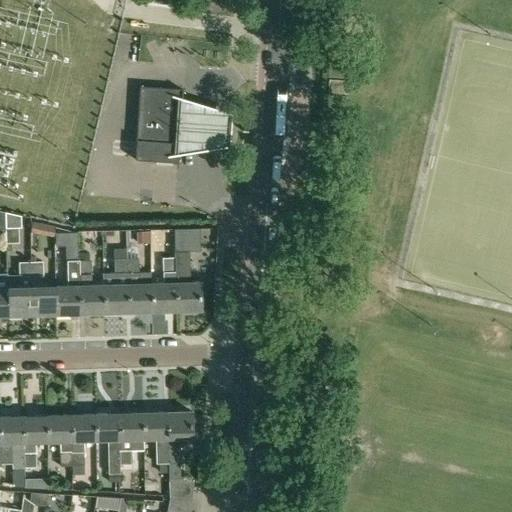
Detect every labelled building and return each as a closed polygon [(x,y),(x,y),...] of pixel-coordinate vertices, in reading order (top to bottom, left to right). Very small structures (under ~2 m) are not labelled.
[(182,90),(139,87),(134,160),(177,163),(182,90)] [(170,159),(223,147),(224,116),(173,103),(170,159)] [(20,216),(4,216),(5,228),(21,228),(20,216)] [(136,232),(136,243),(149,243),(149,231),(148,231),(147,229),(137,229),(137,232),(136,232)] [(174,230),(175,257),(177,311),(199,310),(199,311),(200,311),(200,290),(199,282),(190,282),(189,252),(200,252),(199,229),(174,230)] [(152,312),(177,311),(175,257),(162,258),(163,282),(151,283),(152,312)] [(105,313),(129,313),(127,258),(113,259),(114,273),(102,273),(102,284),(104,284),(105,313)] [(127,258),(129,313),(152,312),(151,283),(150,283),(150,271),(138,272),(137,258),(127,258)] [(57,315),(81,314),(79,260),(67,261),(67,285),(56,286),(57,315)] [(104,284),(102,284),(91,285),(90,260),(79,260),(81,314),(105,313),(104,284)] [(32,315),(57,315),(56,286),(46,286),(46,282),(42,282),(42,261),(30,262),(32,315)] [(18,275),(7,275),(8,316),(32,315),(30,262),(18,262),(18,275)] [(0,316),(8,316),(7,275),(7,273),(0,273),(0,316)] [(191,411),(166,412),(168,462),(180,462),(179,438),(203,438),(202,419),(191,419),(191,411)] [(143,412),(119,413),(121,464),(131,464),(131,450),(144,450),(144,439),(143,412)] [(156,462),(168,462),(166,412),(143,412),(144,439),(156,439),(156,462)] [(119,464),(121,464),(119,413),(95,414),(96,440),(107,440),(108,473),(119,473),(119,464)] [(95,414),(70,415),(72,465),(73,474),(85,474),(83,441),(96,440),(95,414)] [(47,415),(23,416),(25,467),(36,467),(35,442),(48,442),(47,415)] [(60,466),(72,465),(70,415),(47,415),(48,442),(59,442),(60,466)] [(23,467),(25,467),(23,416),(0,416),(0,443),(10,443),(11,468),(12,468),(13,475),(23,475),(23,467)] [(167,462),(159,463),(159,473),(168,472),(167,462)] [(193,479),(185,479),(171,478),(170,492),(169,498),(192,500),(193,479)] [(21,511),(32,511),(34,504),(23,497),(21,510),(21,511)] [(190,511),(192,500),(169,498),(168,511),(190,511)]
